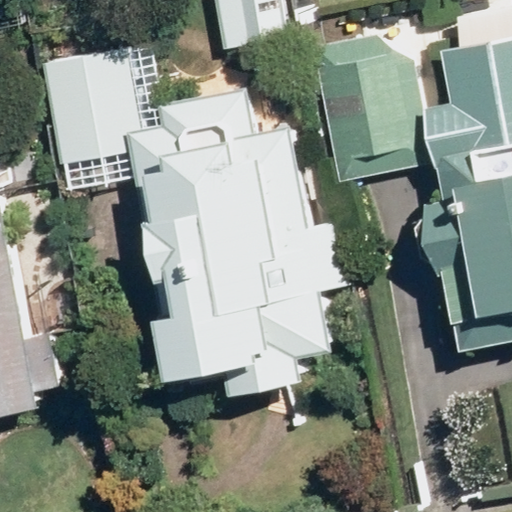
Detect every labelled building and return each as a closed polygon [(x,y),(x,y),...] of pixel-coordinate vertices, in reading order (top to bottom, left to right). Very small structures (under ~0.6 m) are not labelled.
[(301,34),(296,0),(234,0),(239,41),(301,34)] [(446,156),(426,51),(390,26),(327,38),(353,174),(446,156)] [(511,336),(511,30),(456,41),(466,93),(441,99),(461,189),(438,193),(447,256),(458,254),(478,343),(511,336)] [(324,210),(306,115),(200,135),(195,109),(154,117),(139,38),(60,52),(79,155),(145,143),(187,367),(242,357),(247,386),(353,366),(337,280),(365,275),(352,205),(324,210)] [(0,403),(55,394),(9,146),(0,147),(0,403)]
